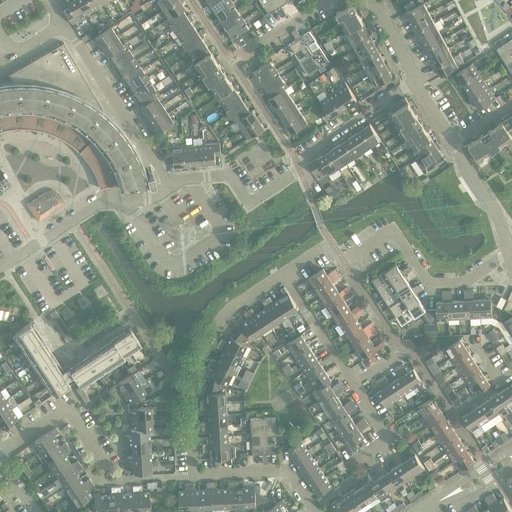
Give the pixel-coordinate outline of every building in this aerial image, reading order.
[(86,14),(78,0),(67,0),(66,1),(71,9),(65,12),(72,24),(79,20),(78,19),(86,14)] [(78,0),(86,14),(94,10),(95,12),(96,11),(89,0),(78,0)] [(89,0),(96,11),(98,10),(97,8),(104,4),(101,0),(89,0)] [(137,0),(136,0),(132,2),(137,10),(142,7),(141,6),(137,0)] [(161,9),(162,11),(178,0),(159,0),(158,1),(163,8),(161,9)] [(183,0),(178,0),(162,11),(163,12),(165,11),(169,18),(183,9),(184,10),(186,8),(182,2),(184,1),(183,0)] [(216,0),(208,5),(210,9),(212,7),(216,12),(232,2),(230,0),(216,0)] [(279,8),(273,0),(259,0),(269,15),(277,9),(279,13),(284,10),(281,6),(279,8)] [(453,0),(446,4),(449,9),(456,6),(453,0)] [(232,2),(216,12),(219,18),(217,19),(219,22),(239,9),(238,8),(237,9),(232,2)] [(409,16),(412,21),(429,12),(425,5),(427,4),(426,2),(404,13),(406,17),(409,16)] [(336,13),(341,23),(358,13),(353,4),(351,5),(348,7),(345,8),(342,10),(336,13)] [(169,18),(167,19),(172,27),(170,28),(171,29),(191,16),(189,13),(187,15),(184,10),(183,9),(169,18)] [(239,9),(219,22),(221,26),(224,24),(227,29),(243,19),(239,12),(240,11),(239,9)] [(358,13),(341,23),(346,32),(363,22),(360,17),(362,15),(361,12),(358,13)] [(429,12),(412,21),(415,27),(413,28),(414,32),(435,20),(435,19),(433,20),(429,12)] [(191,16),(171,29),(172,31),(174,30),(178,37),(194,26),(191,21),(193,19),(191,16)] [(243,19),(227,29),(231,35),(228,36),(231,40),(251,27),(249,25),(248,26),(243,19)] [(435,20),(414,32),(416,35),(418,34),(422,39),(439,30),(435,23),(436,22),(435,20)] [(363,22),(346,32),(350,39),(348,40),(349,42),(370,30),(369,27),(366,28),(363,22)] [(194,26),(178,37),(183,44),(181,45),(182,46),(202,33),(200,30),(198,32),(194,26)] [(97,45),(99,48),(119,35),(118,34),(116,35),(111,27),(95,38),(99,44),(97,45)] [(93,28),(88,32),(88,33),(91,37),(96,34),(93,28)] [(370,30),(349,42),(350,43),(352,42),(356,50),(373,40),(370,35),(372,33),(370,30)] [(439,30),(422,39),(425,45),(422,46),(424,50),(445,38),(444,37),(443,38),(439,30)] [(301,37),(299,38),(319,68),(324,65),(329,62),(309,32),(301,37)] [(202,33),(182,46),(183,48),(185,47),(190,54),(206,43),(202,38),(204,36),(202,33)] [(294,36),(297,40),(289,45),(308,75),(319,68),(299,38),(301,37),(299,33),(294,36)] [(119,35),(99,48),(101,52),(103,50),(107,56),(109,54),(123,45),(123,44),(118,38),(120,37),(119,35)] [(445,38),(424,50),(426,53),(428,52),(431,57),(448,48),(444,41),(446,40),(445,38)] [(474,39),(468,42),(471,48),(477,44),(474,39)] [(373,40),(356,50),(360,57),(358,58),(359,59),(380,48),(378,45),(376,46),(373,40)] [(0,131),(2,131),(6,130),(15,129),(18,129),(18,128),(27,128),(27,129),(30,129),(39,130),(40,131),(42,131),(51,134),(54,135),(59,138),(61,138),(62,139),(65,141),(72,146),(75,148),(81,154),(81,155),(83,156),(83,157),(84,157),(89,164),(91,167),(95,175),(96,178),(97,178),(100,186),(99,186),(100,188),(101,188),(101,187),(115,183),(121,182),(123,189),(122,189),(122,190),(128,189),(142,186),(148,185),(155,183),(154,178),(153,178),(153,175),(149,176),(147,177),(145,169),(139,156),(132,142),(123,130),(114,119),(102,109),(63,42),(10,74),(11,81),(3,82),(0,82),(0,131)] [(109,54),(113,59),(110,61),(112,64),(132,51),(131,49),(130,50),(125,43),(123,44),(123,45),(109,54)] [(206,43),(190,54),(194,61),(193,62),(194,64),(195,63),(195,62),(211,52),(214,51),(211,47),(209,49),(206,43)] [(511,50),(507,43),(497,50),(511,72),(511,50)] [(332,44),(326,48),(329,52),(335,49),(332,44)] [(380,48),(359,59),(360,61),(361,60),(365,68),(382,58),(379,53),(382,51),(380,48)] [(448,48),(431,57),(434,63),(432,64),(434,68),(455,56),(454,55),(452,56),(448,48)] [(132,51),(112,64),(114,67),(117,66),(120,71),(136,60),(132,53),(133,52),(132,51)] [(195,62),(195,63),(201,71),(217,61),(219,59),(217,56),(215,58),(211,52),(195,62)] [(455,56),(434,68),(435,71),(438,70),(441,76),(458,67),(454,59),(456,58),(455,56)] [(382,58),(365,68),(369,75),(368,76),(369,77),(390,66),(388,63),(385,64),(382,58)] [(257,75),(260,80),(276,69),(272,62),(273,61),(272,59),(252,73),(254,76),(257,75)] [(136,60),(120,71),(124,76),(121,78),(123,81),(143,68),(142,66),(141,67),(136,60)] [(217,61),(201,71),(206,80),(223,69),(217,61)] [(458,81),(460,84),(480,71),(479,69),(477,71),(473,63),(456,74),(460,79),(458,81)] [(390,66),(369,77),(369,79),(371,78),(375,86),(392,77),(389,71),(391,69),(390,66)] [(143,68),(123,81),(126,84),(128,83),(131,88),(148,78),(143,70),(144,69),(143,68)] [(332,68),(326,72),(329,76),(335,72),(332,68)] [(223,69),(206,80),(212,88),(228,78),(228,77),(223,69)] [(276,69),(260,80),(264,85),(261,87),(264,90),(284,77),(283,75),(281,76),(276,69)] [(480,71),(460,84),(462,87),(464,86),(468,91),(484,80),(479,73),(481,72),(480,71)] [(212,88),(218,97),(234,86),(230,81),(233,79),(230,76),(228,77),(228,78),(212,88)] [(284,77),(264,90),(266,93),(268,92),(271,97),(285,88),(286,88),(288,87),(283,79),(285,78),(284,77)] [(148,78),(131,88),(135,94),(133,95),(135,98),(155,85),(154,84),(152,85),(148,78)] [(484,80),(468,91),(471,97),(469,98),(471,101),(491,88),(490,87),(489,88),(484,80)] [(344,85),(337,90),(348,106),(353,102),(355,105),(358,102),(345,82),(343,84),(344,85)] [(155,85),(135,98),(137,101),(139,100),(142,105),(143,105),(157,96),(157,97),(159,95),(154,88),(156,87),(155,85)] [(218,97),(216,98),(217,100),(219,99),(223,106),(240,95),(236,90),(238,88),(236,85),(234,86),(218,97)] [(271,97),(269,98),(273,104),(270,105),(272,109),(292,96),(291,94),(290,95),(286,88),(285,88),(271,97)] [(491,88),(471,101),(473,104),(475,103),(479,109),(495,98),(491,91),(492,89),(491,88)] [(329,93),(328,94),(341,114),(344,112),(342,109),(348,106),(337,90),(330,94),(329,93)] [(341,114),(328,94),(326,95),(327,96),(320,101),(324,107),(319,110),(325,121),(336,113),(338,116),(341,114)] [(240,95),(223,106),(228,113),(226,114),(227,115),(247,102),(245,99),(243,100),(240,95)] [(143,105),(142,105),(140,106),(144,112),(142,114),(144,117),(164,104),(163,102),(161,103),(157,97),(157,96),(143,105)] [(292,96),(272,109),(274,112),(277,110),(280,116),(296,105),(292,98),(293,97),(292,96)] [(247,102),(227,115),(228,117),(230,116),(235,123),(237,122),(237,121),(251,112),(247,107),(250,105),(247,102)] [(408,102),(405,104),(403,106),(400,108),(397,110),(395,111),(392,113),(398,122),(414,111),(414,112),(417,110),(414,107),(412,108),(408,102)] [(164,104),(144,117),(146,120),(148,119),(152,124),(168,113),(163,106),(165,105),(164,104)] [(296,105),(280,116),(284,121),(282,123),(284,126),(304,113),(303,111),(301,112),(296,105)] [(237,121),(237,122),(241,128),(240,129),(241,131),(261,118),(259,114),(257,116),(253,110),(251,112),(237,121)] [(414,111),(398,122),(403,131),(420,120),(414,112),(414,111)] [(168,113),(152,124),(155,129),(153,131),(155,134),(175,121),(174,119),(172,120),(168,113)] [(304,113),(284,126),(286,129),(288,127),(292,133),(308,122),(303,115),(305,114),(304,113)] [(508,118),(503,122),(511,135),(511,117),(510,114),(507,116),(508,118)] [(261,118),(241,131),(242,132),(243,131),(248,139),(265,128),(261,122),(263,121),(261,118)] [(420,120),(403,131),(409,139),(425,128),(420,120)] [(492,125),(494,127),(505,143),(511,138),(511,135),(503,122),(497,125),(496,123),(492,125)] [(363,126),(360,128),(373,148),(374,147),(373,145),(381,140),(370,124),(364,128),(363,126)] [(425,128),(409,139),(415,148),(431,137),(427,132),(430,130),(427,127),(425,128)] [(494,127),(486,133),(496,149),(505,143),(494,127)] [(358,132),(353,136),(363,152),(370,147),(371,149),(373,148),(360,128),(357,130),(358,132)] [(486,133),(477,138),(488,154),(496,149),(486,133)] [(346,137),(343,139),(356,159),(357,158),(356,156),(363,152),(353,136),(347,139),(346,137)] [(474,140),(468,144),(470,147),(472,150),(474,152),(475,155),(477,158),(479,160),(488,154),(477,138),(476,136),(473,138),(474,140)] [(431,137),(415,148),(419,155),(418,156),(419,157),(439,144),(437,141),(434,142),(431,137)] [(194,145),(193,145),(195,164),(201,164),(202,167),(205,166),(203,142),(202,142),(202,138),(194,139),(194,145)] [(341,143),(336,147),(346,163),(353,158),(354,160),(356,159),(343,139),(340,141),(341,143)] [(205,142),(203,142),(205,166),(209,166),(209,163),(216,163),(215,155),(221,155),(220,143),(205,144),(205,142)] [(185,168),(183,144),(181,144),(181,146),(167,147),(168,159),(174,159),(174,166),(181,166),(181,168),(185,168)] [(185,144),(183,144),(185,168),(189,168),(189,165),(195,164),(193,145),(185,146),(185,144)] [(439,144),(419,157),(420,159),(421,158),(426,165),(442,154),(438,149),(441,147),(439,144)] [(329,148),(326,150),(339,170),(340,169),(339,167),(346,163),(336,147),(330,150),(329,148)] [(328,173),(333,180),(341,174),(339,170),(326,150),(323,152),(324,154),(313,161),(320,171),(325,168),(328,173)] [(308,165),(309,166),(315,175),(320,171),(313,161),(308,165)] [(318,180),(328,173),(325,168),(320,171),(315,175),(318,180)] [(336,189),(328,194),(332,200),(340,195),(336,189)] [(45,193),(38,198),(41,202),(42,201),(44,205),(49,202),(54,210),(65,203),(64,201),(62,199),(61,196),(60,195),(58,194),(57,193),(55,192),(54,191),(52,191),(50,191),(49,192),(47,193),(45,193)] [(38,198),(28,205),(38,221),(54,210),(49,202),(44,205),(42,201),(41,202),(38,198)] [(372,280),(378,289),(402,274),(403,276),(407,273),(404,269),(400,271),(396,264),(372,280)] [(308,279),(314,288),(330,278),(324,269),(308,279)] [(329,273),(332,277),(338,273),(335,269),(329,273)] [(338,273),(332,277),(334,281),(341,277),(338,273)] [(402,274),(378,289),(384,298),(408,283),(403,276),(402,274)] [(330,278),(314,288),(320,297),(336,287),(330,278)] [(408,283),(384,298),(390,307),(414,292),(412,289),(408,283)] [(283,297),(279,300),(289,315),(299,309),(284,287),(280,290),(284,295),(283,297)] [(336,287),(320,297),(326,306),(342,296),(336,287)] [(341,291),(344,295),(350,291),(347,287),(341,291)] [(414,292),(390,307),(396,317),(420,301),(415,294),(419,291),(416,287),(412,289),(414,292)] [(350,291),(344,295),(346,299),(353,295),(350,291)] [(342,296),(326,306),(332,315),(348,305),(342,296)] [(270,297),(266,299),(280,321),(289,315),(279,300),(275,302),(273,302),(270,297)] [(265,309),(261,312),(271,327),(280,321),(266,299),(262,302),(266,307),(265,309)] [(480,299),(469,300),(470,318),(481,318),(480,299)] [(491,299),(480,299),(481,318),(492,317),(497,320),(503,309),(491,303),(491,299)] [(469,300),(458,301),(459,319),(470,318),(469,300)] [(420,301),(396,317),(402,326),(421,313),(426,310),(420,301)] [(436,302),(437,309),(437,311),(437,320),(449,320),(447,301),(436,302)] [(458,301),(447,301),(449,320),(459,319),(458,301)] [(348,305),(332,315),(338,325),(340,324),(340,323),(353,314),(348,305)] [(353,309),(355,313),(362,309),(359,305),(353,309)] [(252,309),(248,311),(262,333),(271,327),(261,312),(257,314),(255,314),(252,309)] [(362,309),(355,313),(358,317),(364,313),(362,309)] [(426,310),(421,313),(429,324),(437,324),(436,311),(437,311),(437,309),(426,310)] [(511,313),(503,309),(497,320),(503,322),(509,332),(511,329),(511,313)] [(243,324),(238,331),(245,338),(249,334),(253,339),(262,333),(248,311),(244,313),(248,319),(247,321),(243,324)] [(340,323),(340,324),(345,332),(359,323),(353,314),(340,323)] [(15,333),(19,340),(21,342),(36,332),(30,323),(15,333)] [(359,323),(345,332),(351,341),(365,332),(359,323)] [(365,327),(367,331),(374,327),(371,323),(365,327)] [(303,324),(297,327),(300,332),(306,328),(303,324)] [(374,327),(367,331),(370,335),(376,331),(374,327)] [(131,329),(126,333),(121,335),(130,349),(131,349),(139,343),(131,329)] [(294,329),(288,333),(291,338),(297,334),(294,329)] [(493,329),(487,334),(490,339),(497,334),(493,329)] [(221,339),(219,343),(242,355),(247,345),(242,342),(245,338),(238,331),(232,337),(231,337),(229,341),(227,342),(221,339)] [(36,332),(21,342),(19,340),(16,342),(18,346),(22,344),(26,350),(41,341),(36,332)] [(365,332),(351,341),(357,350),(371,341),(365,332)] [(130,349),(121,335),(113,341),(123,356),(132,350),(131,349),(130,349)] [(287,344),(293,353),(308,344),(301,335),(287,344)] [(445,348),(452,357),(466,348),(460,338),(445,348)] [(26,350),(31,357),(32,359),(47,349),(41,341),(26,350)] [(123,356),(113,341),(104,347),(114,362),(123,356)] [(371,341),(357,350),(364,360),(377,351),(371,341)] [(383,341),(377,345),(379,349),(386,345),(383,341)] [(242,355),(219,343),(217,347),(223,350),(223,352),(221,356),(238,365),(242,355)] [(496,348),(499,352),(505,347),(502,343),(496,348)] [(308,344),(293,353),(299,362),(313,353),(308,344)] [(114,362),(104,347),(96,352),(106,367),(104,368),(106,372),(110,370),(107,366),(114,362)] [(505,347),(499,352),(502,356),(508,351),(505,347)] [(466,348),(452,357),(458,366),(472,357),(466,348)] [(47,349),(32,359),(31,357),(27,359),(30,363),(33,361),(38,368),(52,358),(47,349)] [(279,349),(272,353),(275,358),(281,353),(279,349)] [(106,367),(96,352),(87,358),(97,373),(104,368),(106,367)] [(313,353),(299,362),(305,371),(319,362),(313,353)] [(211,359),(209,362),(233,374),(238,365),(221,356),(219,361),(217,361),(211,359)] [(432,357),(425,361),(428,365),(434,361),(432,357)] [(472,357),(458,366),(463,375),(478,366),(472,357)] [(38,368),(42,374),(43,376),(58,366),(52,358),(38,368)] [(97,373),(87,358),(79,364),(88,379),(87,380),(89,383),(93,381),(90,377),(97,373)] [(233,374),(209,362),(207,366),(213,369),(214,371),(211,376),(212,376),(210,385),(221,387),(222,381),(228,384),(233,374)] [(319,362),(305,371),(311,380),(325,371),(319,362)] [(79,364),(70,369),(69,370),(75,379),(79,384),(87,380),(88,379),(79,364)] [(282,368),(285,372),(291,368),(288,364),(282,368)] [(403,364),(399,366),(403,372),(407,370),(403,364)] [(58,366),(43,376),(42,374),(38,377),(41,380),(44,378),(49,385),(64,375),(61,370),(58,366)] [(61,370),(64,375),(69,383),(75,379),(69,370),(70,369),(68,366),(61,370)] [(403,372),(399,366),(395,369),(399,375),(403,372)] [(478,366),(463,375),(469,384),(484,375),(478,366)] [(291,368),(285,372),(287,376),(293,372),(291,368)] [(413,368),(404,374),(413,389),(423,383),(413,368)] [(325,371),(311,380),(316,389),(317,390),(328,382),(328,383),(332,381),(325,371)] [(435,376),(438,380),(444,375),(441,371),(435,376)] [(121,390),(123,394),(140,383),(134,373),(119,383),(122,388),(121,390)] [(404,374),(395,380),(404,395),(413,389),(404,374)] [(64,375),(49,385),(55,394),(70,384),(69,383),(64,375)] [(385,375),(381,378),(385,384),(389,382),(385,375)] [(444,375),(438,380),(440,384),(446,379),(444,375)] [(484,375),(469,384),(476,394),(490,384),(484,375)] [(385,384),(381,378),(377,381),(381,387),(385,384)] [(241,379),(238,385),(246,389),(249,382),(242,379),(241,379)] [(395,380),(386,386),(395,401),(404,395),(395,380)] [(294,386),(296,390),(303,386),(300,382),(294,386)] [(317,390),(316,389),(312,392),(318,401),(334,391),(328,383),(328,382),(317,390)] [(333,386),(336,390),(342,386),(340,382),(333,386)] [(140,383),(123,394),(126,397),(128,398),(131,402),(132,401),(133,404),(139,402),(137,398),(146,392),(140,383)] [(200,400),(201,405),(227,403),(226,392),(219,392),(221,387),(210,385),(209,393),(208,393),(208,399),(207,400),(200,400)] [(303,386),(296,390),(299,394),(305,390),(303,386)] [(342,386),(336,390),(339,394),(345,390),(342,386)] [(395,401),(386,386),(377,392),(386,407),(395,401)] [(511,393),(508,387),(499,393),(508,407),(511,404),(511,393)] [(447,394),(449,398),(456,393),(453,389),(447,394)] [(334,391),(318,401),(324,410),(340,400),(334,391)] [(456,393),(449,398),(452,402),(458,397),(456,393)] [(499,393),(490,399),(499,413),(508,407),(499,393)] [(0,416),(12,409),(17,405),(11,396),(6,400),(0,403),(0,416)] [(418,407),(424,416),(439,407),(432,397),(418,407)] [(490,399),(481,405),(490,419),(499,413),(490,399)] [(340,400),(324,410),(330,419),(346,409),(340,400)] [(345,404),(348,408),(354,404),(351,400),(345,404)] [(131,414),(131,419),(152,418),(151,407),(140,407),(139,402),(133,404),(134,407),(133,408),(133,413),(131,414)] [(227,403),(201,405),(201,409),(207,409),(209,410),(209,415),(227,414),(227,403)] [(354,404),(348,408),(350,412),(357,408),(354,404)] [(12,409),(0,416),(0,424),(2,428),(23,414),(17,405),(12,409)] [(481,405),(472,411),(481,425),(490,419),(481,405)] [(439,407),(424,416),(430,425),(445,416),(439,407)] [(346,409),(330,419),(336,428),(352,418),(346,409)] [(481,425),(472,411),(462,417),(472,432),(481,425)] [(202,422),(202,426),(228,425),(227,414),(209,415),(209,420),(208,422),(202,422)] [(445,416),(430,425),(436,434),(451,425),(445,416)] [(152,418),(131,419),(132,423),(134,425),(134,429),(134,430),(149,429),(152,429),(152,418)] [(253,455),(262,454),(265,454),(263,418),(251,419),(253,455)] [(275,418),(263,418),(265,454),(262,454),(263,459),(268,459),(268,454),(277,454),(275,418)] [(352,418),(336,428),(342,437),(358,427),(352,418)] [(357,422),(360,426),(366,422),(363,418),(357,422)] [(366,422),(360,426),(362,430),(368,426),(366,422)] [(399,427),(401,431),(407,427),(405,423),(399,427)] [(228,425),(202,426),(202,431),(208,430),(210,432),(210,437),(228,436),(228,425)] [(451,425),(436,434),(442,443),(456,434),(451,425)] [(358,427),(342,437),(348,447),(364,437),(358,427)] [(407,427),(401,431),(404,435),(410,431),(407,427)] [(35,442),(41,451),(56,441),(53,437),(54,435),(59,432),(56,428),(35,442)] [(324,432),(321,428),(315,432),(318,436),(324,432)] [(124,436),(124,441),(150,439),(149,429),(134,430),(134,429),(131,429),(131,435),(124,436)] [(505,433),(501,435),(505,441),(509,439),(505,433)] [(456,434),(442,443),(448,452),(462,443),(456,434)] [(505,441),(501,435),(497,438),(501,444),(505,441)] [(203,444),(203,448),(229,446),(228,436),(210,437),(210,442),(209,443),(203,444)] [(150,439),(124,441),(124,446),(132,446),(132,451),(151,450),(150,439)] [(288,450),(294,459),(308,450),(302,440),(288,450)] [(412,444),(415,448),(421,444),(418,440),(412,444)] [(56,441),(41,451),(47,460),(68,446),(66,443),(61,446),(59,446),(56,441)] [(324,446),(327,450),(333,446),(331,442),(324,446)] [(462,443),(448,452),(454,461),(468,452),(462,443)] [(421,444),(415,448),(417,452),(424,448),(421,444)] [(486,445),(482,447),(486,454),(490,451),(486,445)] [(68,446),(47,460),(53,469),(68,459),(65,455),(65,453),(71,450),(68,446)] [(235,446),(229,446),(203,448),(203,452),(210,452),(211,453),(211,459),(236,457),(235,446)] [(333,446),(327,450),(330,454),(336,450),(333,446)] [(125,457),(125,463),(151,461),(151,450),(132,451),(132,457),(125,457)] [(308,450),(294,459),(300,468),(314,459),(308,450)] [(468,452),(454,461),(460,471),(475,461),(468,452)] [(415,454),(406,461),(415,475),(425,469),(415,454)] [(424,462),(427,466),(433,462),(430,458),(424,462)] [(68,459),(53,469),(58,479),(80,464),(78,461),(73,464),(71,464),(68,459)] [(314,459),(300,468),(306,477),(320,468),(314,459)] [(336,464),(339,468),(345,464),(342,460),(336,464)] [(151,461),(125,463),(125,468),(133,467),(133,473),(152,472),(151,461)] [(406,461),(397,466),(406,481),(415,475),(406,461)] [(433,462),(427,466),(429,470),(436,466),(433,462)] [(80,464),(58,479),(64,488),(80,477),(77,473),(77,471),(83,468),(80,464)] [(345,464),(339,468),(341,472),(348,468),(345,464)] [(397,466),(388,472),(397,487),(406,481),(397,466)] [(320,468),(306,477),(312,486),(326,477),(320,468)] [(388,472),(379,478),(388,493),(397,487),(388,472)] [(80,477),(64,488),(70,497),(92,482),(90,479),(84,482),(83,482),(80,477)] [(326,477),(312,486),(318,495),(332,486),(326,477)] [(442,477),(436,481),(439,485),(445,481),(442,477)] [(379,478),(370,484),(377,496),(379,499),(388,493),(379,478)] [(368,480),(358,486),(368,502),(372,507),(381,501),(379,499),(377,496),(370,484),(368,480)] [(227,489),(222,489),(223,507),(234,507),(233,481),(228,481),(229,487),(227,489)] [(237,481),(233,481),(234,507),(245,506),(244,488),(239,488),(237,487),(237,481)] [(92,482),(70,497),(77,506),(83,502),(92,496),(89,491),(89,489),(94,486),(92,482)] [(206,490),(201,490),(202,509),(213,508),(211,482),(207,482),(207,488),(206,490)] [(215,482),(211,482),(213,508),(213,511),(223,511),(223,507),(222,489),(217,489),(216,488),(215,482)] [(436,486),(434,482),(427,486),(430,490),(436,486)] [(191,509),(190,483),(185,484),(185,490),(184,491),(179,492),(180,510),(191,509)] [(194,483),(190,483),(191,509),(202,509),(201,490),(196,490),(194,489),(194,483)] [(249,487),(244,488),(245,506),(256,505),(256,504),(261,507),(266,498),(255,492),(255,485),(250,485),(249,487)] [(132,494),(127,494),(128,511),(138,511),(137,486),(133,486),(133,492),(132,494)] [(141,486),(137,486),(138,511),(149,511),(149,510),(150,510),(149,493),(143,493),(142,492),(141,486)] [(358,486),(349,492),(359,508),(368,502),(358,486)] [(110,495),(105,495),(106,511),(114,511),(117,511),(116,487),(111,487),(111,493),(110,495)] [(120,487),(116,487),(117,511),(128,511),(127,494),(122,494),(120,493),(120,487)] [(421,490),(415,494),(418,498),(424,494),(421,490)] [(349,492),(340,498),(349,511),(352,511),(359,508),(349,492)] [(493,493),(489,496),(493,502),(497,500),(493,493)] [(92,496),(83,502),(94,501),(94,511),(106,511),(105,495),(100,495),(99,494),(94,494),(94,496),(92,496)] [(418,498),(415,494),(409,498),(412,503),(418,498)] [(493,502),(489,496),(485,499),(489,505),(493,502)] [(266,498),(261,507),(267,510),(266,510),(266,511),(283,511),(287,509),(284,505),(285,503),(283,499),(277,503),(266,498)] [(349,511),(340,498),(331,504),(335,511),(349,511)] [(511,511),(511,510),(504,498),(494,504),(499,511),(511,511)] [(48,500),(43,504),(48,511),(53,507),(48,500)] [(403,502),(397,506),(400,510),(406,506),(403,502)]
